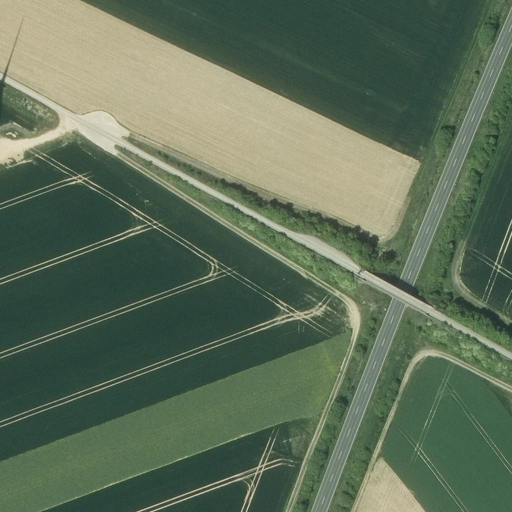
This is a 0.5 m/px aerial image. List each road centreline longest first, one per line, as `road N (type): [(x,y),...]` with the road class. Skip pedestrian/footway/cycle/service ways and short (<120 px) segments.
road 1 (track): [(288,511),(361,314),(103,147),(107,137),(113,131),(377,240),(395,225),(444,134),(498,0)]
road 2 (primary): [(511,50),(380,350),(320,511)]
road 3 (track): [(511,360),(85,126)]
road 4 (track): [(354,511),(418,359),(435,354),(511,393)]
road 5 (track): [(511,327),(460,296),(451,279),(511,135)]
